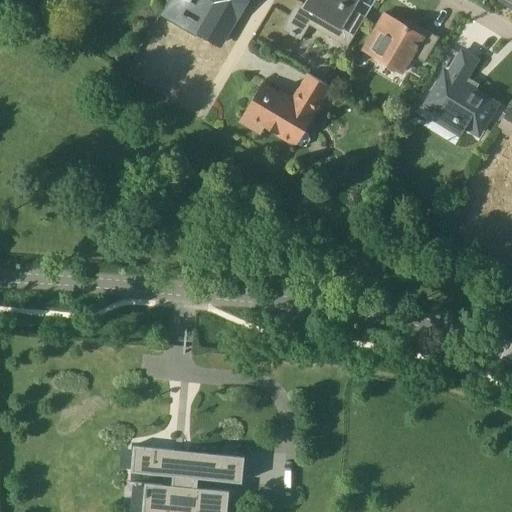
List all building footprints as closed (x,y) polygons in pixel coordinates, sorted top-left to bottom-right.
[(176,17),(185,0),(166,0),(161,9),(176,17)] [(197,31),(201,33),(194,47),(196,53),(202,57),(209,55),(216,42),(220,44),(236,16),(238,17),(247,0),(201,0),(197,9),(207,14),(197,31)] [(298,0),(282,29),(301,40),(310,25),(347,48),(366,17),(354,10),(359,0),(306,0),(305,3),(298,0)] [(412,55),(424,62),(439,38),(421,27),(418,32),(384,12),(364,46),(375,52),(373,56),(402,73),(412,55)] [(478,134),(496,104),(462,84),(477,60),(462,51),(448,75),(445,73),(427,102),(478,134)] [(331,86),(308,73),(292,100),(263,83),(240,121),(260,133),(264,126),(296,145),(297,143),(301,146),(307,144),(310,139),(308,133),(305,130),(331,86)] [(511,108),(510,108),(498,128),(509,135),(511,130),(511,108)] [(227,511),(229,489),(196,487),(196,478),(241,481),(243,454),(133,446),(131,473),(171,476),(170,485),(145,483),(143,511),(227,511)]
